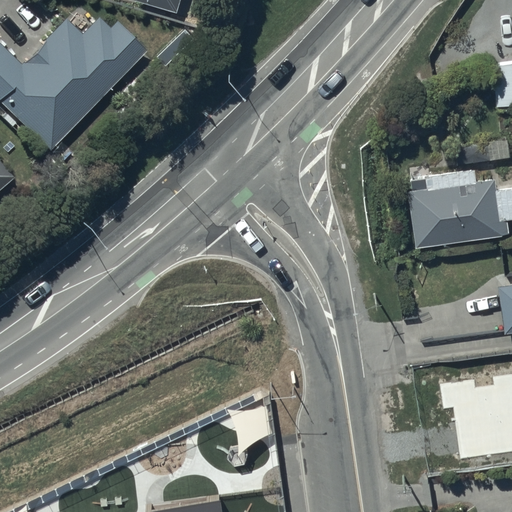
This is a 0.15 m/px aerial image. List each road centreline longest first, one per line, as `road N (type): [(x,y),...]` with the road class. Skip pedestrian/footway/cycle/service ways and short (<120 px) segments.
road 1 (secondary): [(351,388),(320,319),(287,275),(194,202)]
road 2 (secondary): [(0,341),(194,202)]
road 3 (secondary): [(323,64),(312,140),(334,295)]
road 4 (unclassified): [(235,165),(314,251),(334,295)]
road 5 (secondary): [(235,165),(323,64)]
road 6 (unclassified): [(368,511),(351,388)]
